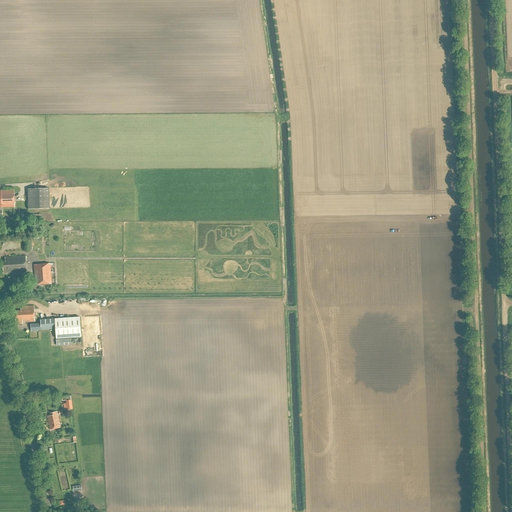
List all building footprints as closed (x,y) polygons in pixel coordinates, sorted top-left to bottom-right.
[(49,188),(28,189),(29,209),(50,209),(49,188)] [(0,207),(14,207),(14,190),(1,190),(1,192),(0,192),(0,207)] [(4,274),(26,272),(25,256),(5,258),(6,263),(3,264),(4,274)] [(35,285),(52,284),(50,264),(34,265),(35,285)] [(23,322),(35,321),(34,306),(21,307),(21,312),(14,312),(15,320),(16,320),(16,324),(21,323),(23,323),(23,322)] [(80,317),(55,319),(41,320),(41,323),(30,324),(31,332),(37,332),(37,330),(41,329),(42,330),(56,329),(56,339),(82,337),(80,317)] [(72,400),(66,401),(66,404),(64,404),(65,410),(73,409),(72,400)] [(50,430),(61,428),(60,428),(57,412),(50,413),(51,416),(47,417),(50,430)]
